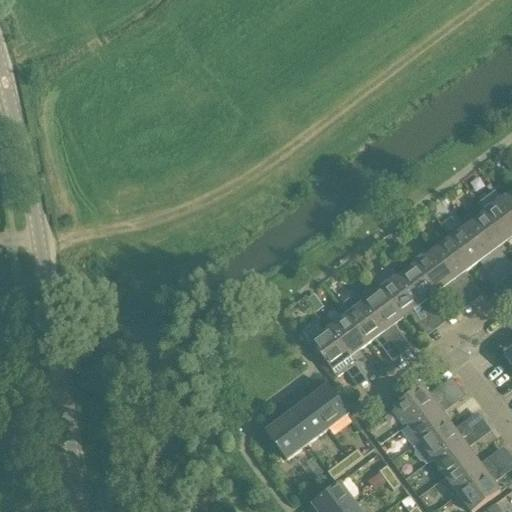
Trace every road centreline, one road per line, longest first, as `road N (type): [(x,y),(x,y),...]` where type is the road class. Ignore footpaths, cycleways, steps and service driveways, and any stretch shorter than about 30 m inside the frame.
road 1 (track): [(38,242),(220,201),(493,0)]
road 2 (tertiary): [(79,511),(24,162),(0,66)]
